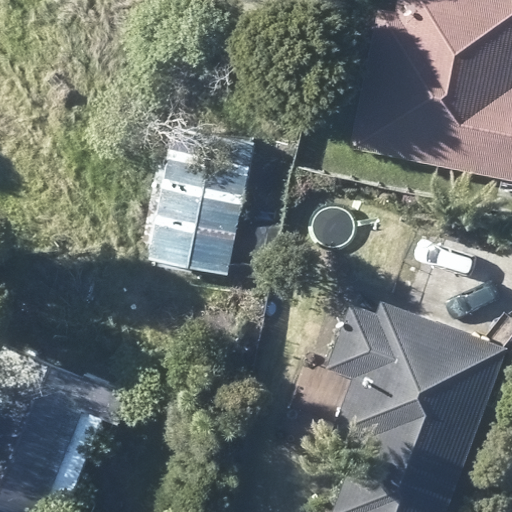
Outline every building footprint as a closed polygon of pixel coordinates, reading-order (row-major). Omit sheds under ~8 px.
[(511,0),(386,0),(385,9),(367,6),(339,141),(498,175),(511,178),(511,81),(503,79),(511,41),(511,0)] [(160,54),(161,32),(140,30),(138,53),(119,51),(115,99),(190,105),(194,57),(160,54)] [(222,271),(244,138),(160,123),(138,257),(222,271)] [(495,347),(397,310),(372,302),(369,311),(339,300),(317,361),(331,368),(345,372),(328,421),(325,427),(349,435),(321,509),(331,511),(433,511),(471,413),(495,347)] [(92,412),(108,418),(120,390),(0,340),(0,511),(32,511),(36,503),(52,509),(92,412)] [(511,511),(511,486),(509,486),(503,511),(511,511)]
